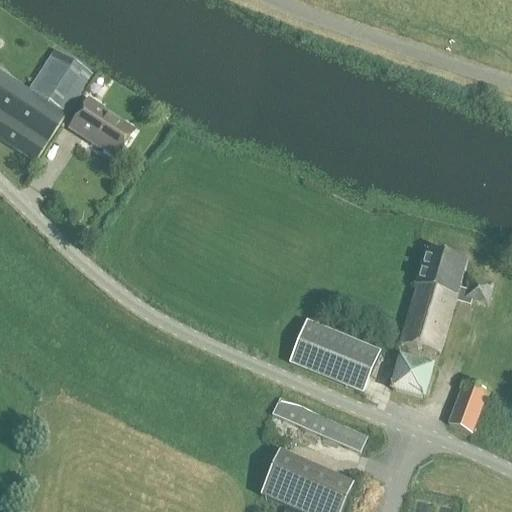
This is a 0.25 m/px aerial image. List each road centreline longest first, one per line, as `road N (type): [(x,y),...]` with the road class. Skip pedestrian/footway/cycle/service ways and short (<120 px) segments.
road 1 (unclassified): [(511,472),(147,315),(0,184)]
road 2 (tertiary): [(511,85),(268,0)]
